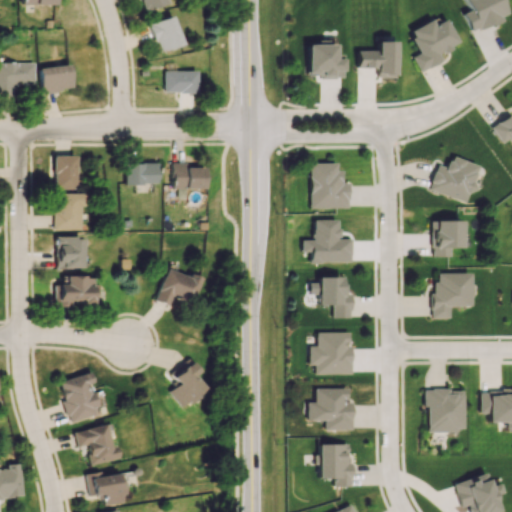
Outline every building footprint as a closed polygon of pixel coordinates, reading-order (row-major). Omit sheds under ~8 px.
[(138,0),(142,11),(164,4),(162,0),(138,0)] [(469,32),(505,15),(497,0),(462,0),(467,10),(461,13),(469,32)] [(157,52),(180,44),(169,15),(146,24),(157,52)] [(456,43),(443,18),(431,25),(428,19),(406,31),(417,52),(409,57),(417,72),(440,60),(436,54),(456,43)] [(392,41),(373,41),(374,50),(354,51),(354,67),(373,67),(373,77),(392,77),(392,41)] [(304,45),(304,74),(315,73),(315,78),(341,78),(340,58),(333,58),(333,44),(304,45)] [(31,62),(0,62),(0,96),(11,96),(11,84),(32,84),(31,62)] [(69,88),(66,64),(36,68),(39,92),(69,88)] [(195,92),(194,70),(161,71),(161,93),(195,92)] [(508,114),(489,126),(499,143),(508,138),(511,145),(511,117),(511,118),(508,114)] [(73,155),(51,156),(52,189),(74,188),(73,155)] [(476,165),(447,155),(443,167),(434,164),(425,190),(464,203),(476,165)] [(155,183),(155,162),(122,162),(122,184),(155,183)] [(203,167),(184,167),(184,162),(170,162),(170,188),(203,188),(203,167)] [(337,162),(307,163),(307,208),(346,207),(346,182),(337,182),(337,162)] [(77,206),(83,206),(82,193),(51,193),(51,230),(78,229),(77,206)] [(308,262),(349,261),(348,238),(336,238),(336,219),(310,220),(311,239),(299,239),(299,252),(307,251),(308,262)] [(458,247),(458,220),(428,221),(428,256),(446,256),(446,248),(458,247)] [(53,268),(79,268),(79,236),(52,237),(53,268)] [(166,305),(170,296),(190,304),(200,277),(188,273),(187,277),(164,268),(152,300),(166,305)] [(434,273),(434,283),(429,283),(428,317),(446,318),(446,305),(467,306),(468,273),(434,273)] [(89,276),(62,276),(63,285),(51,285),(51,307),(68,306),(68,303),(90,303),(89,276)] [(330,318),(347,317),(346,284),(338,284),(338,277),(314,277),(315,283),(307,283),(307,293),(315,293),(315,305),(329,305),(330,318)] [(313,332),(313,346),(306,346),(306,364),(312,364),(313,374),(348,374),(347,332),(313,332)] [(190,375),(196,370),(184,358),(166,374),(173,382),(165,390),(180,407),(202,388),(190,375)] [(95,415),(87,383),(90,382),(88,372),(56,380),(66,422),(95,415)] [(322,430),(349,429),(349,401),(344,401),(344,388),(312,388),(312,402),(304,402),(304,420),(322,420),(322,430)] [(425,431),(460,431),(459,389),(421,390),(421,406),(424,406),(425,431)] [(511,428),(511,390),(477,391),(477,413),(485,413),(485,422),(503,422),(503,428),(511,428)] [(109,447),(104,424),(71,431),(74,446),(84,444),(88,464),(116,458),(114,446),(109,447)] [(345,444),(316,444),(316,478),(331,478),(331,486),(349,486),(349,462),(345,462),(345,444)] [(0,498),(20,495),(16,463),(5,464),(5,467),(0,467),(0,498)] [(121,502),(116,473),(98,476),(97,471),(82,473),(86,496),(98,494),(100,505),(121,502)] [(458,507),(464,505),(466,511),(494,511),(496,511),(482,472),(449,484),(458,507)]
